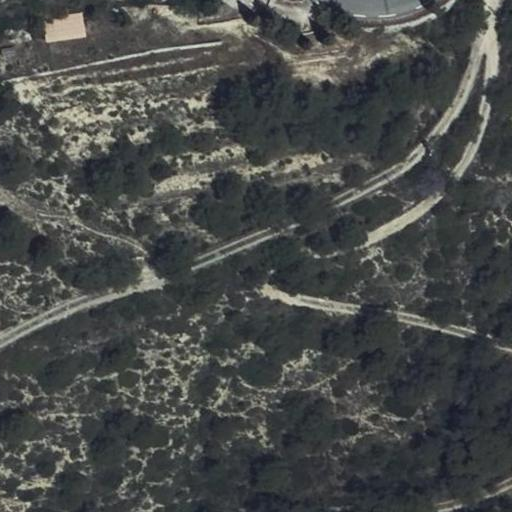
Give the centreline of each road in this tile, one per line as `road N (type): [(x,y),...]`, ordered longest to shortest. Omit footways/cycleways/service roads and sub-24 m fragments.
road 1 (track): [(0,337),(202,259),(407,162),(441,133),(487,44),(495,0)]
road 2 (track): [(487,44),(493,74),(469,160),(432,199),(382,233),(282,258),(269,271),(268,290),(511,346)]
